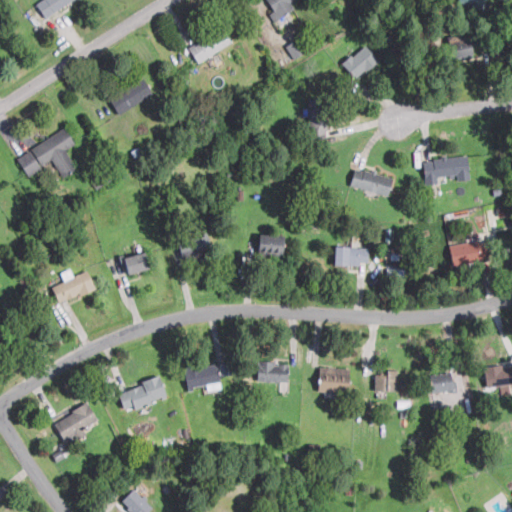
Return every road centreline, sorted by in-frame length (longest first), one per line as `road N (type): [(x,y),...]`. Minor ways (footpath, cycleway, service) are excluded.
road 1 (residential): [(511,299),(408,320),(243,310),(142,327),(82,355),(0,411)]
road 2 (residential): [(0,107),(165,0)]
